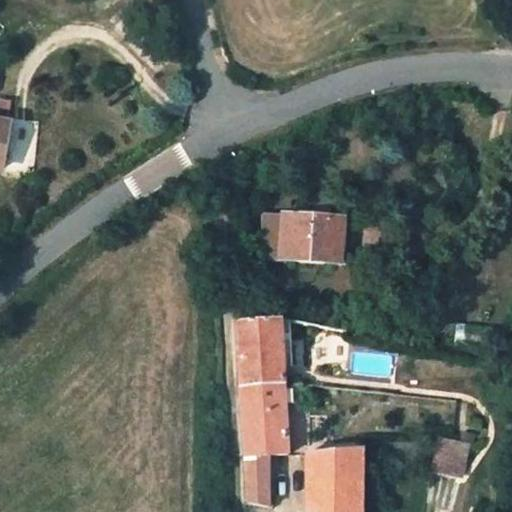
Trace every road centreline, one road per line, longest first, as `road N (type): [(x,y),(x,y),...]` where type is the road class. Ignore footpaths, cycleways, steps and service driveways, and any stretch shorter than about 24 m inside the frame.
road 1 (unclassified): [(228,124),(271,101),(383,70),(438,63),(511,70)]
road 2 (unclassified): [(0,283),(228,124)]
road 3 (residential): [(228,124),(183,0)]
